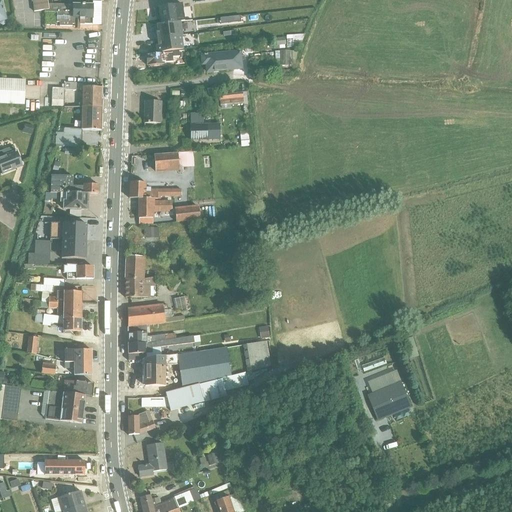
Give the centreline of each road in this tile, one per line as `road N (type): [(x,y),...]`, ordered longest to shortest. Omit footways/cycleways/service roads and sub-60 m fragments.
road 1 (primary): [(123,0),(110,284),(110,446),(122,511)]
road 2 (track): [(511,455),(386,511)]
